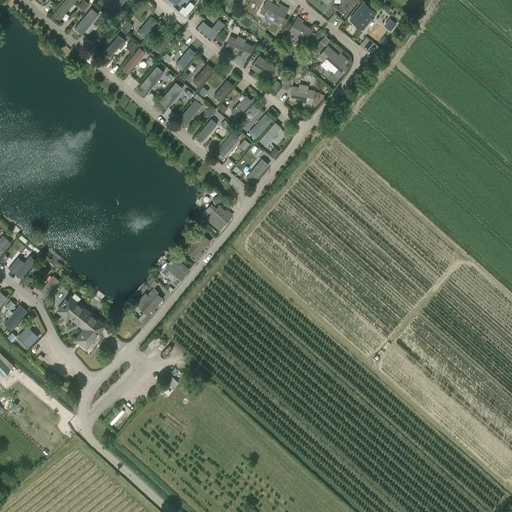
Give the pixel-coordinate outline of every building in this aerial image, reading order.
[(63,0),(54,11),(61,17),(75,0),(63,0)] [(112,0),(107,7),(114,13),(124,0),(112,0)] [(286,17),(291,8),(282,4),(281,7),(267,0),(261,13),(267,16),(266,19),(273,23),(275,21),(282,25),(282,24),(285,26),(289,19),(286,17)] [(348,20),(360,30),(366,24),(376,12),(370,7),(373,4),(367,0),(366,0),(364,2),(363,1),(348,20)] [(182,6),(179,11),(185,16),(189,12),(182,6)] [(88,10),(74,28),(80,34),(95,15),(88,10)] [(374,24),(391,37),(402,23),(384,10),(374,24)] [(150,14),(137,30),(143,36),(157,20),(150,14)] [(305,44),(314,30),(304,23),(305,20),(299,16),(287,36),(294,40),(295,38),(305,44)] [(212,28),(204,21),(199,28),(213,40),(226,24),(220,19),(212,28)] [(169,30),(154,47),(160,52),(175,35),(169,30)] [(229,35),(224,31),(218,38),(221,41),(225,37),(226,38),(229,35)] [(124,38),(118,33),(102,51),(108,57),(118,45),(120,47),(125,41),(123,39),(124,38)] [(225,49),(239,55),(237,58),(246,62),(254,45),(246,42),(247,39),(239,36),(238,38),(231,35),(225,49)] [(334,73),(335,74),(348,58),(342,52),(340,55),(329,45),(319,56),(325,61),(322,65),(328,70),(327,71),(332,75),(334,73)] [(139,46),(121,67),(128,73),(145,51),(139,46)] [(196,52),(189,46),(175,63),(182,68),(196,52)] [(278,67),(261,55),(252,67),(269,79),(278,67)] [(214,68),(207,62),(192,80),(199,85),(214,68)] [(163,71),(156,65),(139,84),(146,90),(163,71)] [(220,101),(234,85),(227,78),(213,95),(220,101)] [(277,91),(282,83),(278,80),(272,88),(277,91)] [(182,88),(176,82),(160,101),(166,107),(182,88)] [(321,92),(316,91),(316,90),(309,89),(310,85),(301,83),(300,87),(293,86),(290,100),(304,103),(304,106),(313,108),(314,101),(319,102),(321,92)] [(237,117),(251,101),(244,95),(230,111),(237,117)] [(201,103),(195,98),(179,117),(186,123),(201,103)] [(212,117),(216,111),(210,106),(205,112),(212,117)] [(272,118),(265,112),(249,131),(255,137),(272,118)] [(217,122),(211,117),(197,133),(203,139),(217,122)] [(280,125),(275,121),(259,139),(265,144),(280,125)] [(232,130),(215,149),(222,156),(239,136),(232,130)] [(262,157),(251,169),(246,176),(252,181),(263,169),(269,163),(262,157)] [(223,201),(220,195),(213,198),(216,205),(223,201)] [(213,203),(207,210),(212,215),(208,219),(221,231),(235,215),(228,209),(227,211),(220,205),(218,208),(213,203)] [(198,230),(183,248),(196,260),(202,253),(200,251),(210,241),(198,230)] [(0,258),(13,243),(4,235),(0,239),(0,258)] [(15,274),(21,280),(37,260),(31,255),(15,274)] [(160,271),(164,274),(163,275),(170,280),(169,282),(175,287),(187,273),(180,268),(179,270),(177,268),(179,265),(171,258),(160,271)] [(40,283),(34,290),(46,299),(61,281),(54,275),(45,287),(40,283)] [(136,305),(145,312),(139,319),(146,325),(158,312),(156,310),(165,299),(158,293),(160,291),(155,287),(149,294),(147,292),(136,305)] [(80,302),(82,298),(76,293),(75,294),(73,297),(70,294),(70,295),(57,311),(66,318),(69,321),(71,318),(72,319),(84,329),(76,339),(88,350),(108,325),(80,302)] [(26,312),(20,307),(3,326),(9,331),(26,312)] [(20,339),(19,341),(26,349),(28,347),(30,348),(41,337),(29,326),(18,337),(20,339)] [(8,382),(20,372),(15,367),(16,366),(1,352),(0,353),(0,371),(5,376),(3,377),(8,382)] [(161,389),(169,395),(180,381),(172,375),(161,389)] [(56,453),(69,439),(21,397),(8,411),(12,414),(15,410),(21,415),(24,412),(26,415),(24,418),(30,423),(32,421),(35,424),(34,424),(39,429),(34,434),(56,453)] [(106,419),(113,425),(125,411),(118,405),(106,419)] [(168,419),(162,425),(169,432),(175,425),(168,419)]
